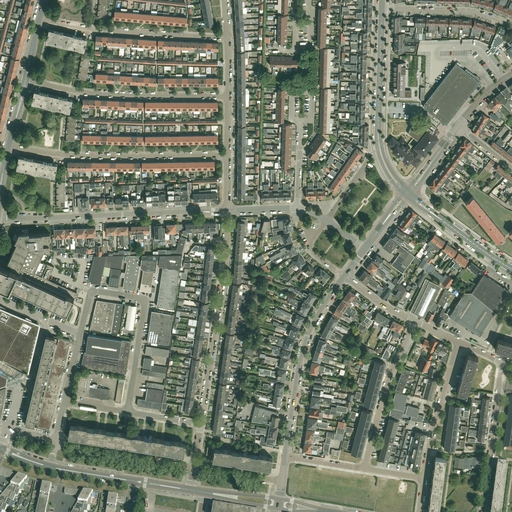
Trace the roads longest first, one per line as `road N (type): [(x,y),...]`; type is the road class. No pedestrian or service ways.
road 1 (residential): [(0,217),(226,211)]
road 2 (residential): [(226,155),(79,156),(8,144)]
road 3 (residential): [(198,424),(226,211)]
road 4 (residential): [(80,333),(93,290),(144,299),(127,412)]
road 5 (residential): [(227,97),(93,93),(22,81)]
road 6 (unclassified): [(285,457),(306,335),(344,274)]
road 7 (tertiary): [(405,193),(378,146),(381,6)]
road 8 (residential): [(226,37),(97,30),(38,17)]
road 9 (residential): [(364,469),(412,320)]
road 10 (residential): [(482,511),(501,361)]
road 11 (residential): [(423,479),(457,341)]
road 12 (residential): [(192,467),(55,443)]
road 13 (residential): [(511,25),(474,11),(381,6)]
road 14 (tertiary): [(511,269),(405,193)]
